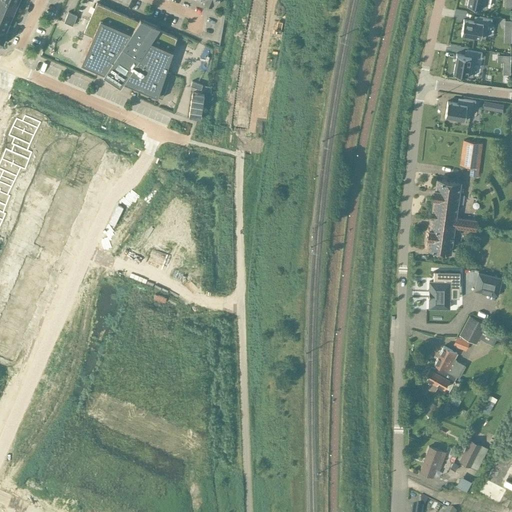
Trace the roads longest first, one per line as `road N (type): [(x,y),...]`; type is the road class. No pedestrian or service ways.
road 1 (residential): [(262,0),(238,170),(248,511)]
road 2 (residential): [(395,511),(404,225),(422,83)]
road 3 (residential): [(158,131),(145,163),(99,220),(38,368)]
road 4 (residential): [(194,511),(197,445),(38,368)]
road 5 (residential): [(11,66),(158,131)]
